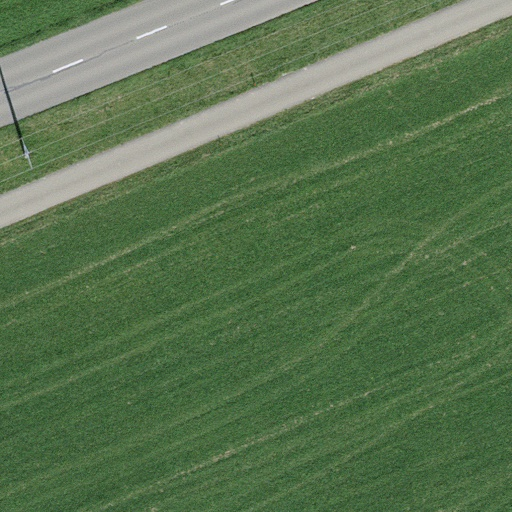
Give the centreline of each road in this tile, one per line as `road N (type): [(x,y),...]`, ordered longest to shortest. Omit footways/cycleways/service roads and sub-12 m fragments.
road 1 (track): [(511,0),(0,210)]
road 2 (tertiary): [(230,0),(0,92)]
